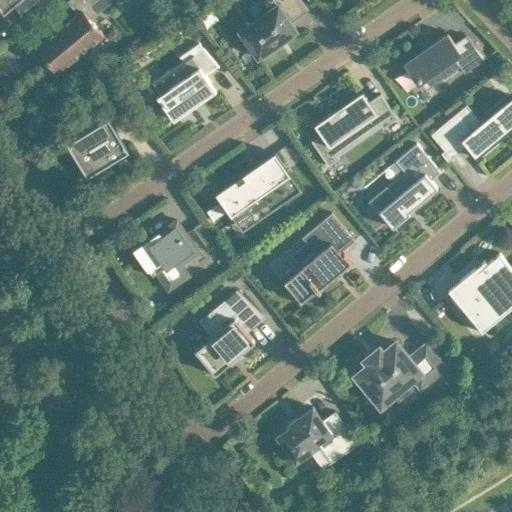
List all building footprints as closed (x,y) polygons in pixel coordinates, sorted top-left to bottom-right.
[(0,0),(0,8),(3,13),(12,5),(19,13),(18,14),(19,15),(36,0),(0,0)] [(67,0),(67,1),(77,13),(35,48),(56,73),(103,34),(90,19),(96,13),(89,5),(95,0),(67,0)] [(274,0),(277,4),(240,30),(257,55),(295,29),(289,19),(306,7),(300,0),(274,0)] [(420,47),(419,48),(420,50),(402,62),(415,80),(418,78),(426,89),(459,66),(464,73),(487,57),(465,34),(454,42),(446,32),(421,49),(420,47)] [(156,96),(173,120),(216,90),(205,74),(217,65),(218,66),(219,65),(199,42),(179,56),(180,57),(181,56),(183,60),(151,82),(160,94),(156,96)] [(103,92),(115,112),(66,142),(87,176),(128,150),(108,118),(129,105),(122,97),(111,104),(108,99),(109,99),(108,98),(107,98),(104,93),(105,92),(104,91),(103,92)] [(397,117),(380,93),(369,101),(361,91),(314,124),(323,137),(314,143),(312,140),(311,141),(328,165),(339,158),(337,155),(380,125),(382,128),(397,117)] [(456,112),(431,133),(445,151),(460,139),(475,157),(511,126),(511,94),(480,120),(470,129),(456,112)] [(392,226),(409,212),(408,210),(437,186),(431,179),(440,171),(417,142),(395,160),(404,171),(368,200),(370,203),(372,202),(392,226)] [(216,192),(221,199),(206,209),(213,219),(227,208),(237,222),(238,221),(237,220),(275,193),(282,203),(302,189),(275,151),(257,164),(243,173),(246,178),(239,183),(236,178),(216,192)] [(284,280),(282,281),(300,303),(317,289),(318,291),(343,271),(341,269),(351,261),(344,252),(342,253),(339,250),(352,239),(354,240),(355,239),(331,211),(301,236),(316,253),(301,266),(298,261),(280,276),(284,280)] [(158,231),(158,232),(134,249),(152,275),(157,272),(168,288),(168,289),(169,288),(169,289),(169,288),(188,275),(189,275),(188,274),(189,274),(188,274),(180,263),(198,251),(198,250),(176,219),(177,219),(176,219),(175,219),(176,219),(158,232),(158,231)] [(193,227),(206,245),(213,240),(201,222),(193,227)] [(448,296),(476,330),(480,327),(482,330),(511,305),(511,264),(510,266),(499,252),(483,265),(484,266),(477,271),(474,267),(448,289),(451,293),(448,296)] [(236,266),(226,274),(232,281),(242,273),(236,266)] [(201,320),(212,335),(194,350),(215,374),(255,341),(247,331),(265,316),(237,290),(201,320)] [(381,403),(413,376),(421,385),(443,366),(425,344),(408,358),(395,342),(382,353),(378,348),(366,359),(369,363),(356,374),(381,403)] [(288,422),(289,425),(276,434),(295,461),(316,446),(328,464),(358,443),(335,410),(322,419),(312,405),(288,422)] [(45,448),(40,431),(22,436),(26,453),(45,448)]
